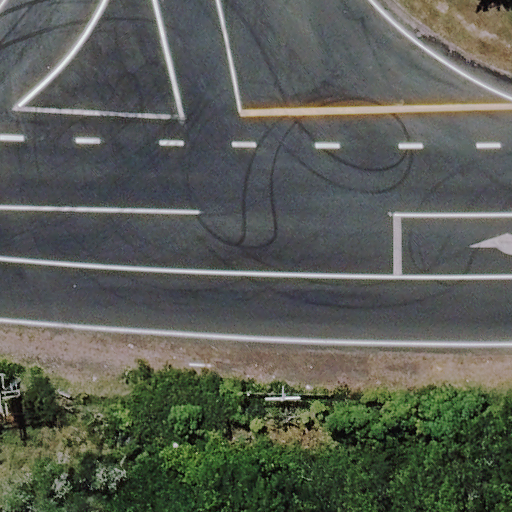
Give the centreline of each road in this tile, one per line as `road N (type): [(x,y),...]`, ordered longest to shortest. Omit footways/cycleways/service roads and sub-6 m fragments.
road 1 (unclassified): [(252,211),(511,215)]
road 2 (unclassified): [(0,207),(252,211)]
road 3 (unclassified): [(252,211),(213,0)]
